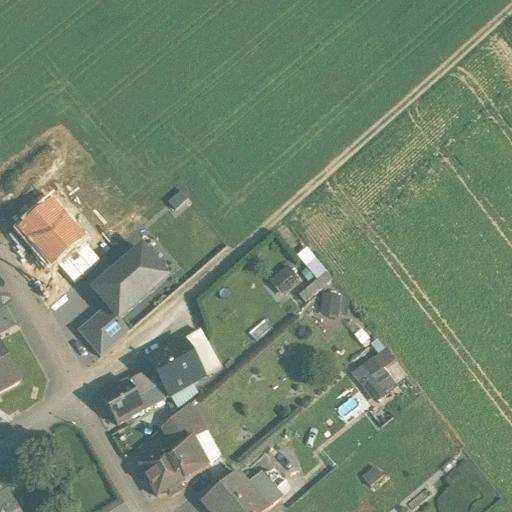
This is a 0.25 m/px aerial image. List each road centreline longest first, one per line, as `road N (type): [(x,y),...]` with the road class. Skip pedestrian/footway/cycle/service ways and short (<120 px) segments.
road 1 (track): [(511,10),(278,216)]
road 2 (residential): [(0,258),(74,396)]
road 3 (residential): [(74,396),(139,511)]
